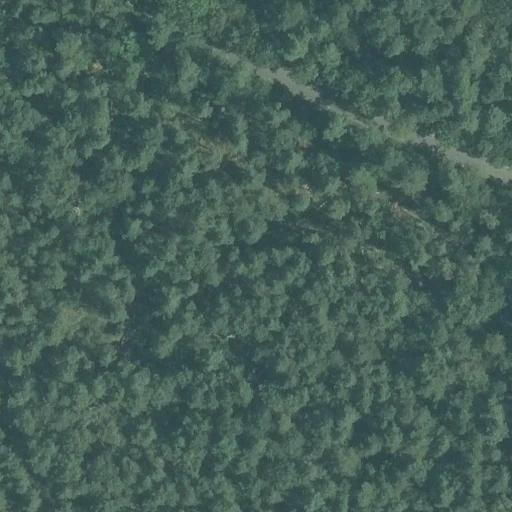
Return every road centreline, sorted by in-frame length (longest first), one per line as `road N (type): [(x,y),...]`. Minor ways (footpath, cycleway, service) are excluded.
road 1 (unclassified): [(511,180),(131,0)]
road 2 (track): [(459,160),(402,0)]
